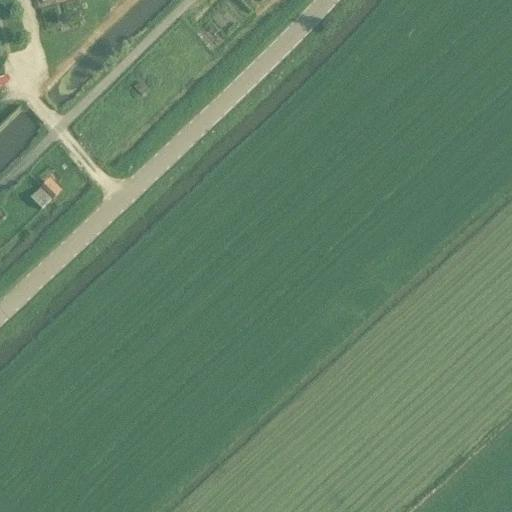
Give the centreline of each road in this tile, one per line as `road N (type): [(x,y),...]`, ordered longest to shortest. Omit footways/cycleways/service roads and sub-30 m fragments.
road 1 (unclassified): [(0,314),(332,0)]
road 2 (unclassified): [(0,190),(195,0)]
